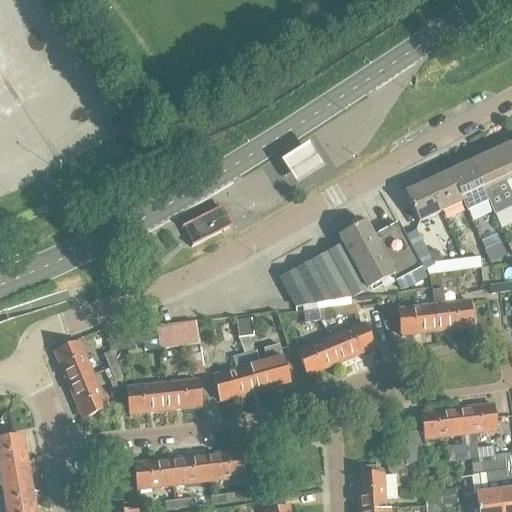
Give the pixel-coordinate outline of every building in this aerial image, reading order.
[(5,51),(9,59),(57,37),(47,15),(17,29),(23,43),(5,51)] [(511,143),(489,154),(503,182),(505,181),(511,177),(511,143)] [(305,147),(275,166),(291,189),(320,171),(305,147)] [(493,216),(511,206),(511,196),(505,181),(503,182),(489,154),(468,163),(486,202),(487,201),(493,216)] [(466,211),(486,202),(468,163),(446,174),(460,202),(461,201),(466,211)] [(446,174),(424,184),(438,212),(460,202),(446,174)] [(403,194),(416,222),(438,212),(424,184),(403,194)] [(232,227),(221,206),(181,227),(181,229),(183,228),(192,245),(190,246),(191,248),(232,227)] [(343,245),(280,280),(295,308),(317,305),(317,309),(348,304),(347,300),(351,299),(366,291),(365,290),(380,282),(384,288),(395,282),(401,293),(427,278),(426,277),(428,276),(425,270),(423,271),(404,237),(397,223),(372,237),(364,222),(338,237),(343,245)] [(427,254),(414,231),(404,237),(423,271),(425,270),(433,266),(432,264),(427,254)] [(489,264),(507,255),(500,242),(483,250),(489,264)] [(479,258),(461,260),(466,271),(480,269),(479,258)] [(433,266),(425,270),(428,276),(451,273),(466,271),(461,260),(432,264),(433,266)] [(511,283),(503,284),(504,293),(511,292),(511,283)] [(503,284),(489,286),(490,295),(504,293),(503,284)] [(431,291),(433,306),(432,306),(435,332),(470,328),(467,302),(444,305),(442,290),(431,291)] [(399,336),(435,332),(432,306),(396,311),(399,336)] [(333,307),(317,309),(319,322),(335,320),(333,307)] [(317,309),(302,312),(303,324),(319,322),(317,309)] [(251,319),(236,321),(238,339),(253,337),(251,319)] [(193,323),(155,328),(156,332),(158,351),(198,345),(194,322),(193,323)] [(362,326),(329,339),(339,363),(372,349),(362,326)] [(108,338),(107,338),(109,349),(143,345),(143,353),(158,351),(156,332),(108,338)] [(306,377),(339,363),(329,339),(296,354),(306,377)] [(53,353),(67,386),(92,375),(78,343),(53,353)] [(259,364),(256,351),(244,354),(255,393),(290,383),(283,357),(282,357),(279,345),(263,350),(266,362),(259,364)] [(102,355),(108,369),(117,365),(111,352),(102,355)] [(220,402),(255,393),(244,354),(232,358),(235,370),(213,376),(220,402)] [(115,383),(123,379),(117,365),(108,369),(103,371),(107,381),(112,378),(114,383),(110,385),(113,393),(118,390),(115,383)] [(82,419),(106,408),(92,375),(67,386),(82,419)] [(197,380),(162,385),(165,411),(200,406),(197,380)] [(129,415),(165,411),(162,385),(125,389),(129,415)] [(494,432),(491,405),(455,410),(459,436),(460,446),(462,461),(468,460),(494,457),(492,447),(476,450),(475,434),(494,432)] [(420,414),(423,441),(459,436),(455,410),(420,414)] [(401,434),(405,466),(421,464),(417,432),(401,434)] [(0,439),(0,464),(26,460),(21,436),(0,439)] [(446,448),(448,463),(462,461),(460,446),(446,448)] [(243,478),(240,452),(205,456),(208,482),(243,478)] [(511,511),(511,458),(509,459),(509,455),(494,457),(500,511),(511,511)] [(205,456),(170,460),(173,486),(208,482),(205,456)] [(474,495),(476,511),(500,511),(494,457),(468,460),(469,477),(472,476),(474,495)] [(403,459),(387,460),(388,472),(403,471),(403,459)] [(0,464),(0,483),(1,489),(30,483),(26,460),(0,464)] [(137,490),(173,486),(170,460),(134,464),(137,490)] [(367,511),(386,511),(385,498),(396,498),(394,476),(382,477),(382,474),(374,475),(373,467),(359,468),(360,476),(356,476),(358,511),(367,511)] [(34,506),(30,483),(1,489),(5,511),(34,506)] [(455,489),(439,491),(441,506),(457,504),(455,489)] [(424,493),(425,508),(438,507),(437,492),(424,493)] [(225,495),(210,497),(211,506),(240,502),(239,493),(224,495),(225,495)] [(193,499),(178,501),(180,509),(194,507),(193,499)] [(165,511),(180,509),(178,501),(164,502),(165,511)]
